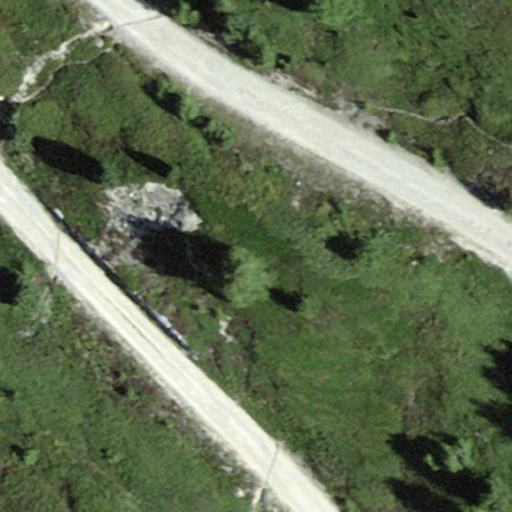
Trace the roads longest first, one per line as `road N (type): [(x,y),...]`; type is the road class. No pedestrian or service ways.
road 1 (track): [(511,243),(467,214),(225,102),(106,0)]
road 2 (track): [(0,195),(325,511)]
